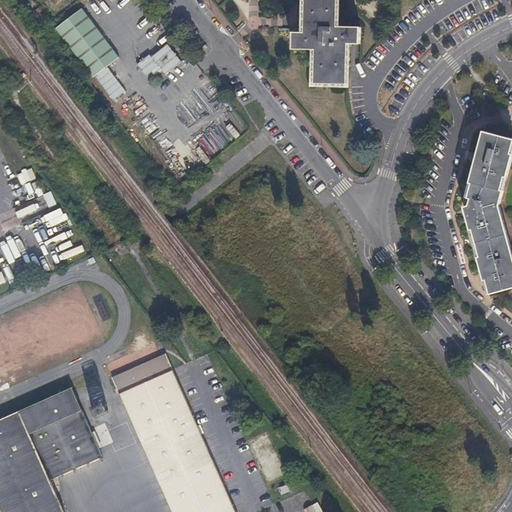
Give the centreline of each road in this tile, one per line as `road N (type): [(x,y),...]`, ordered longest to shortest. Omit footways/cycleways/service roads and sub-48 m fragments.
road 1 (unknown): [(289,124),(280,53),(267,33),(226,46),(171,93),(149,100),(134,85),(100,10)]
road 2 (unclassified): [(378,218),(360,209),(188,0)]
road 3 (unclassified): [(378,218),(414,108),(451,63),(485,39)]
road 4 (unclassified): [(462,348),(383,256),(378,218)]
